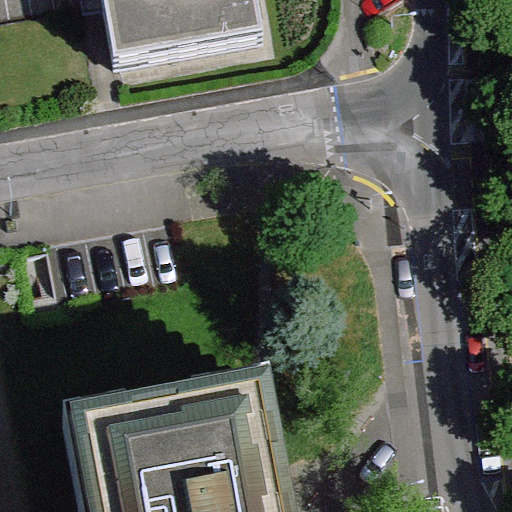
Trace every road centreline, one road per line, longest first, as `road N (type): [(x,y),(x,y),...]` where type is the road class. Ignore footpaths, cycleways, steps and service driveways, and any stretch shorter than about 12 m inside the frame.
road 1 (residential): [(432,114),(0,182)]
road 2 (residential): [(432,114),(450,386),(472,511)]
